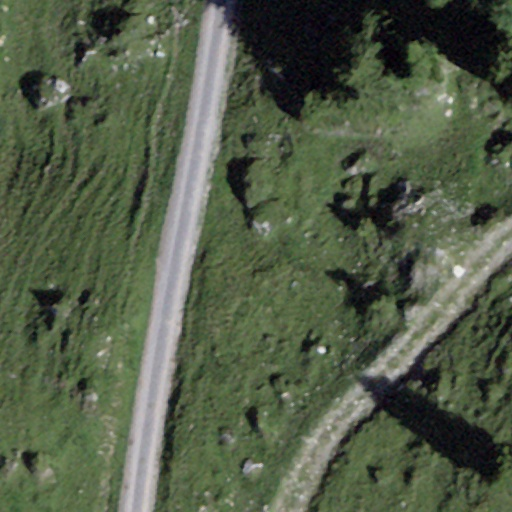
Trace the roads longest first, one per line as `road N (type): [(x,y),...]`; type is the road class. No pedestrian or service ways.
road 1 (track): [(139,511),(224,0)]
road 2 (track): [(283,511),(319,446),(358,398),(511,237)]
